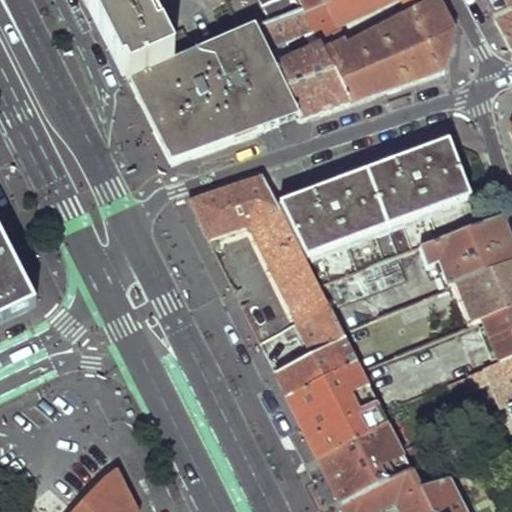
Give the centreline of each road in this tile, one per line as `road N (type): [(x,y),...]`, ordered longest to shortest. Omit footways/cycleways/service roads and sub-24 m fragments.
road 1 (residential): [(135,241),(154,204),(176,191),(483,90)]
road 2 (primary): [(261,511),(135,241)]
road 3 (primary): [(0,80),(105,306)]
road 4 (primary): [(146,384),(212,511)]
road 5 (primary): [(116,203),(59,84)]
